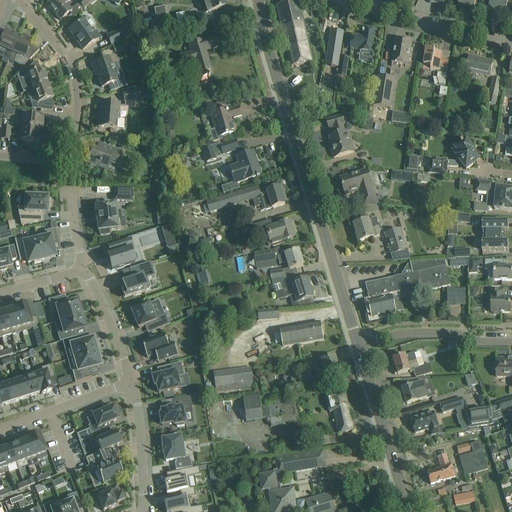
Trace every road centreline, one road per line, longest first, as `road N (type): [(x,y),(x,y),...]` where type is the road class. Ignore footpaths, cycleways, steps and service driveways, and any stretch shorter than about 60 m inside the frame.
road 1 (tertiary): [(356,344),(258,0)]
road 2 (residential): [(0,156),(54,155),(76,122),(68,61),(19,0)]
road 3 (tertiary): [(408,511),(356,344)]
road 4 (residential): [(356,344),(416,332),(511,341)]
road 5 (unclassified): [(511,43),(371,9)]
road 6 (residential): [(131,382),(0,432)]
road 7 (residential): [(144,511),(131,382)]
road 8 (residential): [(131,382),(80,270)]
